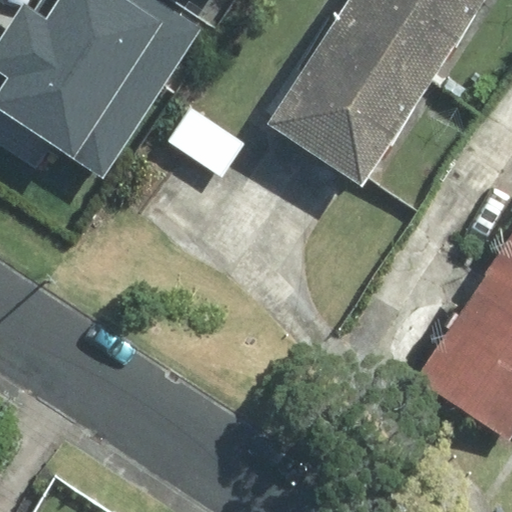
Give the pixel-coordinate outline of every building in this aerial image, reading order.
[(122,0),(124,6),(129,5),(141,48),(205,30),(197,0),(122,0)] [(361,0),(279,129),(368,187),(487,0),(361,0)] [(122,38),(82,82),(126,123),(166,81),(122,38)] [(198,157),(225,177),(250,141),(222,123),(198,157)] [(511,250),(495,276),(511,287),(511,250)] [(511,287),(495,276),(426,381),(511,438),(511,287)]
